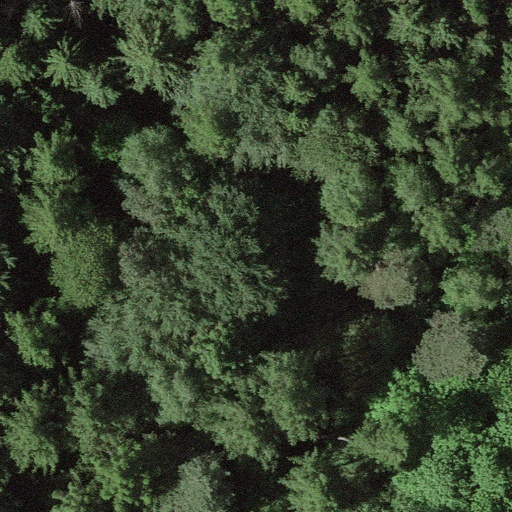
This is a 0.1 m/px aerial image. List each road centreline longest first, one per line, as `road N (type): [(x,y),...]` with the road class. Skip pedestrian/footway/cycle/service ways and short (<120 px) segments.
road 1 (motorway): [(0,381),(339,0)]
road 2 (motorway): [(81,0),(0,90)]
